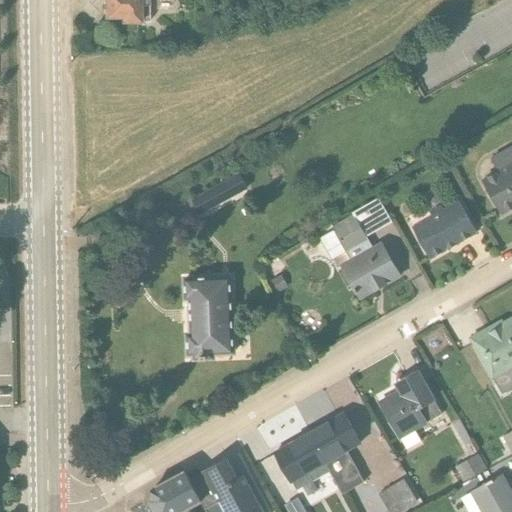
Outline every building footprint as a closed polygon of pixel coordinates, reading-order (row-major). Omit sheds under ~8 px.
[(103,0),(104,18),(121,18),(122,22),(148,21),(148,0),(103,0)] [(481,180),(501,216),(511,210),(511,146),(491,159),(497,171),(481,180)] [(204,215),(255,196),(249,180),(198,198),(204,215)] [(366,238),(392,223),(378,199),(352,214),(353,216),(332,228),(334,231),(319,240),(347,285),(350,283),(360,299),(400,276),(380,243),(372,248),(366,238)] [(412,228),(429,262),(476,234),(458,202),(443,210),(440,206),(430,212),(432,216),(412,228)] [(277,258),(262,265),(269,278),(284,270),(277,258)] [(281,275),(271,280),(277,293),(287,289),(281,275)] [(236,356),(232,276),(182,278),(183,303),(187,303),(188,333),(183,334),(184,358),(191,358),(192,363),(215,363),(215,357),(236,356)] [(511,319),(503,324),(501,322),(500,322),(501,324),(488,332),(486,330),(485,331),(471,339),(473,343),(501,395),(502,394),(506,400),(511,396),(511,319)] [(419,370),(393,385),(396,391),(377,402),(399,441),(401,440),(407,451),(421,443),(415,432),(428,425),(427,423),(441,415),(434,402),(436,401),(419,370)] [(361,445),(344,413),(309,433),(330,473),(343,495),(363,483),(347,453),(361,445)] [(511,432),(503,437),(511,455),(511,432)] [(297,491),(330,473),(309,433),(274,453),(291,485),(293,484),(297,491)] [(478,456),(454,468),(462,483),(486,470),(478,456)] [(263,511),(255,497),(259,494),(256,488),(252,490),(243,476),(237,479),(226,458),(201,472),(202,473),(190,480),(201,503),(205,510),(218,504),(221,511),(263,511)] [(201,503),(186,473),(185,473),(152,490),(149,501),(155,511),(194,511),(192,507),(201,503)] [(461,499),(461,500),(467,511),(511,511),(511,495),(501,477),(461,499)] [(378,495),(387,511),(400,511),(417,503),(403,480),(378,495)] [(306,511),(298,497),(284,505),(287,511),(306,511)]
